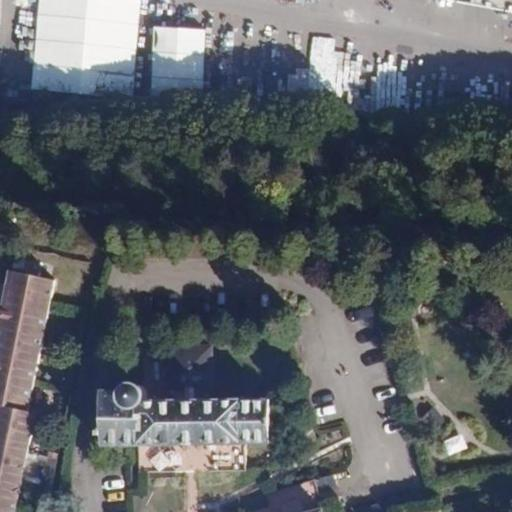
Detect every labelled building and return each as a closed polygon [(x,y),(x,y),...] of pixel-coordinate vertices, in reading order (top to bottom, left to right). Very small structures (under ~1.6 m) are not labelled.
[(33,39),(29,90),(132,96),(138,0),(28,0),(26,38),(33,39)] [(407,10),(405,23),(443,30),(445,17),(407,10)] [(202,97),(204,28),(152,26),(150,95),(202,97)] [(0,511),(27,511),(44,415),(35,413),(58,281),(13,273),(0,352),(0,511)] [(273,443),(273,402),(245,402),(245,399),(209,400),(208,389),(212,389),(211,348),(169,348),(170,390),(174,390),(174,400),(147,401),(146,396),(146,393),(145,390),(142,388),(140,386),(138,385),(135,384),(132,384),(128,385),(125,387),(123,388),(121,391),(101,391),(103,446),(273,443)] [(326,510),(341,505),(332,474),(317,478),(326,510)] [(342,511),(341,505),(326,510),(317,478),(261,495),(265,511),(342,511)]
